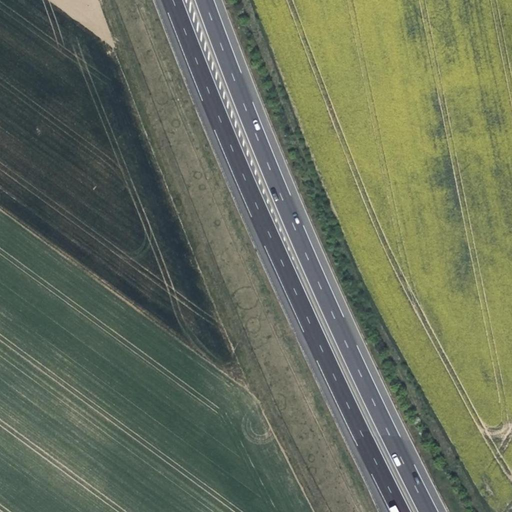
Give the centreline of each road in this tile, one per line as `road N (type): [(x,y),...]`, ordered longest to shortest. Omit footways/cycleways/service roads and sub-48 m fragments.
road 1 (motorway): [(175,0),(332,370),(402,511)]
road 2 (motorway): [(430,511),(356,365),(208,0)]
road 3 (track): [(320,511),(108,0)]
